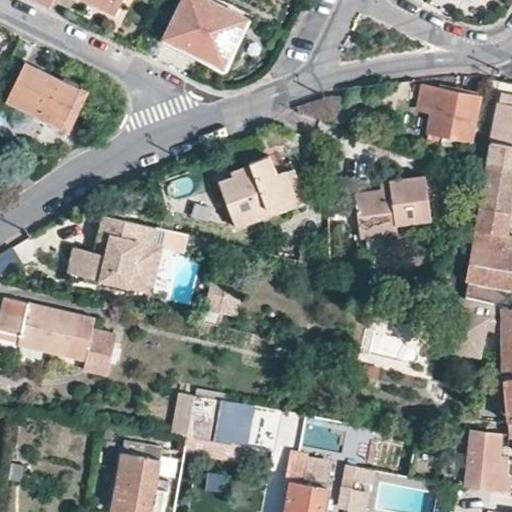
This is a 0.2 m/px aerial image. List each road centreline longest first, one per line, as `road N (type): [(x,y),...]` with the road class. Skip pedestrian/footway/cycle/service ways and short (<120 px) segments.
road 1 (residential): [(0,5),(129,67),(164,109),(171,133)]
road 2 (residential): [(171,133),(61,184),(0,228)]
road 3 (residential): [(483,55),(319,80)]
road 4 (residential): [(319,80),(171,133)]
road 5 (residential): [(483,55),(365,0)]
